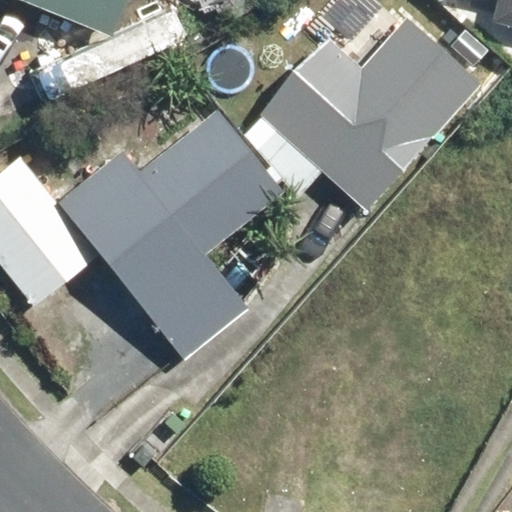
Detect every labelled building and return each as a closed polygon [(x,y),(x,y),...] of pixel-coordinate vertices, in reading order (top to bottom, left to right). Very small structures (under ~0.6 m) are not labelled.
[(58,0),(117,27),(129,0),(58,0)] [(511,0),(492,0),(489,13),(511,18),(511,0)] [(338,26),(263,101),(349,187),(424,112),(338,26)] [(462,101),(494,67),(464,40),(432,74),(462,101)] [(132,140),(65,192),(190,350),(252,302),(203,240),(288,174),(227,96),(147,159),(132,140)] [(23,147),(0,164),(0,264),(26,300),(97,247),(23,147)] [(443,489),(468,306),(361,291),(355,340),(292,331),(280,418),(338,426),(331,474),(443,489)]
